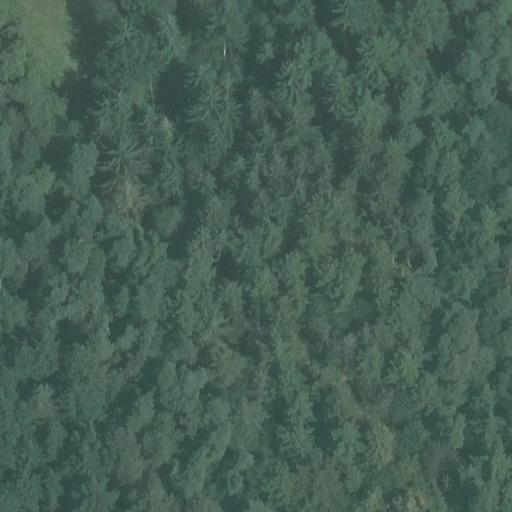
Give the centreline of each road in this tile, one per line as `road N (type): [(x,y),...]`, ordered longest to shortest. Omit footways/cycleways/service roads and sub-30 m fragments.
road 1 (track): [(420,0),(503,511)]
road 2 (track): [(136,375),(59,467),(34,511)]
